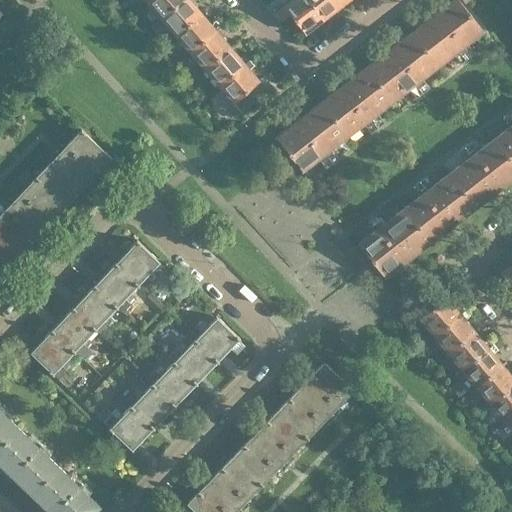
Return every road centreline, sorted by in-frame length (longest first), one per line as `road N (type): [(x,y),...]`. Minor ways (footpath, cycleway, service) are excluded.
road 1 (residential): [(120,511),(265,362),(270,346),(263,331),(137,210),(124,208),(108,214),(0,326)]
road 2 (residential): [(241,0),(299,54),(321,52),(390,0)]
road 3 (residential): [(511,225),(467,266),(469,282),(511,333)]
